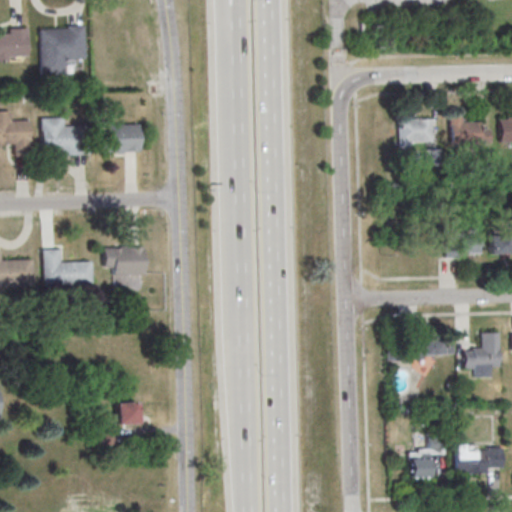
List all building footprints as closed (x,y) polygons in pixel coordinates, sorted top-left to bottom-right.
[(35,28),(37,74),(62,73),(61,57),(80,57),(79,23),(62,24),(62,27),(35,28)] [(0,59),(26,59),(25,27),(0,27),(0,59)] [(28,120),(9,120),(9,111),(0,110),(0,143),(11,144),(11,155),(28,154),(28,120)] [(36,117),(37,154),(85,153),(84,123),(58,124),(58,116),(36,117)] [(511,146),(511,116),(497,117),(498,147),(511,146)] [(397,119),(397,146),(429,146),(429,119),(397,119)] [(479,127),(479,119),(448,119),(448,142),(487,143),(487,128),(479,127)] [(137,152),(137,124),(98,125),(99,152),(137,152)] [(475,233),(444,233),(444,256),(475,256),(475,233)] [(509,233),(488,233),(488,253),(509,253),(509,233)] [(142,246),(102,246),(102,266),(111,266),(111,275),(142,275),(142,246)] [(37,248),(38,285),(87,283),(86,260),(55,261),(54,247),(37,248)] [(0,285),(28,284),(27,258),(0,258),(0,285)] [(497,332),(480,332),(480,348),(462,348),(463,368),(473,367),(473,377),(489,377),(489,368),(498,368),(497,332)] [(451,337),(420,337),(420,346),(408,346),(408,357),(451,357),(451,337)] [(137,402),(113,402),(113,423),(137,423),(137,402)] [(108,432),(96,432),(96,444),(108,444),(108,432)] [(407,477),(428,477),(428,454),(442,454),(442,434),(426,434),(426,449),(407,449),(407,477)] [(453,472),(501,472),(501,445),(453,445),(453,472)]
